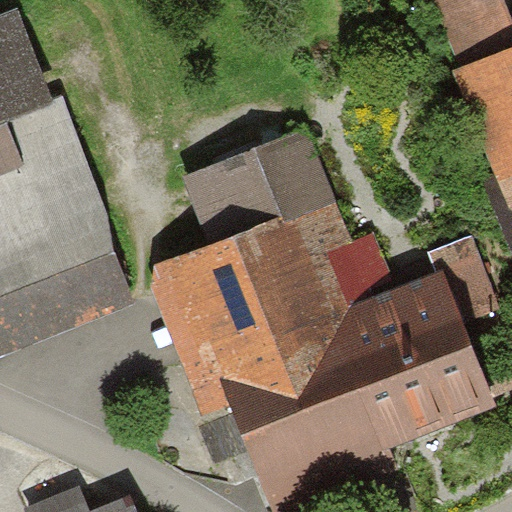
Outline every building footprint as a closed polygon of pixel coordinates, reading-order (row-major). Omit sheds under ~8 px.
[(430,0),(459,70),(511,48),(511,21),(503,0),(430,0)] [(20,18),(0,25),(0,351),(130,300),(110,250),(104,194),(66,98),(54,103),(20,18)] [(511,48),(459,70),(505,180),(491,185),(511,234),(511,48)] [(206,243),(153,263),(150,288),(201,418),(226,408),(270,511),(285,511),(399,467),(390,446),(497,402),(466,320),(446,270),(437,274),(397,289),(375,233),(352,242),(310,131),(181,178),(206,243)] [(446,270),(466,320),(501,306),(473,235),(429,252),(437,274),(446,270)] [(29,509),(30,511),(136,511),(131,499),(98,511),(89,511),(80,488),(29,509)]
